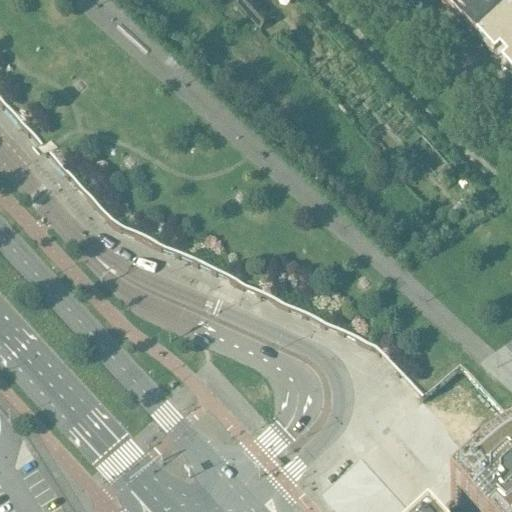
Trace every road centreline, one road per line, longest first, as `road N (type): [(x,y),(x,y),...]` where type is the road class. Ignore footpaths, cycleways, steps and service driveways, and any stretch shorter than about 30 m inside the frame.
road 1 (residential): [(247,511),(334,432),(345,401),(335,368),(84,249)]
road 2 (residential): [(84,249),(128,299),(296,385),(283,434),(225,487)]
road 3 (secondary): [(225,487),(0,242)]
road 4 (secondary): [(0,332),(164,511)]
road 5 (residential): [(389,0),(511,127)]
road 6 (residential): [(84,249),(0,156)]
